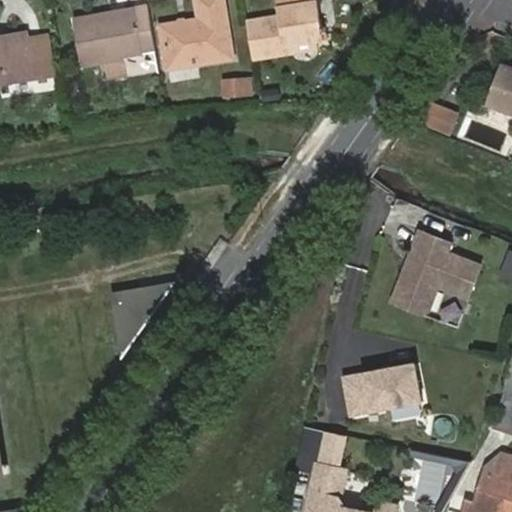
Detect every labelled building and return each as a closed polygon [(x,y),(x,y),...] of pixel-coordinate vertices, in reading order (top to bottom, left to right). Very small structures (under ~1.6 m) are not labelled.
[(164,26),(169,63),(199,59),(200,64),(235,59),(228,17),(225,0),(198,0),(202,21),(164,26)] [(249,21),(255,58),(288,53),(287,46),(317,41),(325,39),(323,34),(328,33),(327,26),(322,27),(318,0),(278,0),(282,16),(249,21)] [(85,67),(159,54),(151,8),(138,11),(139,16),(114,20),(113,14),(78,21),(85,67)] [(139,16),(138,11),(113,14),(114,20),(139,16)] [(30,35),(7,38),(8,43),(31,40),(30,35)] [(8,43),(7,38),(0,39),(0,82),(58,74),(51,36),(31,40),(8,43)] [(287,46),(288,53),(319,48),(317,41),(287,46)] [(199,59),(169,63),(170,69),(200,64),(199,59)] [(511,67),(505,65),(492,103),(511,109),(511,67)] [(226,99),(257,97),(257,76),(225,78),(226,99)] [(452,133),(459,116),(433,105),(426,122),(452,133)] [(452,245),(420,231),(409,254),(414,257),(409,270),(400,274),(388,302),(414,315),(426,311),(436,287),(466,301),(482,267),(448,252),(452,245)] [(124,355),(177,278),(112,289),(124,355)] [(413,360),(343,375),(351,412),(422,397),(413,360)] [(511,377),(496,427),(511,432),(511,377)] [(511,480),(511,459),(505,457),(499,477),(511,480)] [(324,463),(313,511),(399,511),(401,505),(378,500),(375,511),(372,511),(349,507),(342,497),(347,468),(324,463)] [(511,511),(511,480),(499,477),(485,473),(474,510),(479,511),(511,511)]
